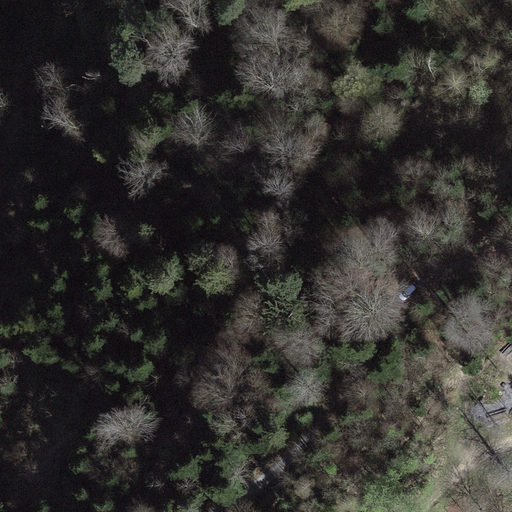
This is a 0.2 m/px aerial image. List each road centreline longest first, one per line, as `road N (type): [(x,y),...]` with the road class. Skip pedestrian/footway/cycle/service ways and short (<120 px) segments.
road 1 (trunk): [(0,501),(217,320),(511,134)]
road 2 (track): [(211,511),(293,448),(373,337),(461,262),(511,267)]
